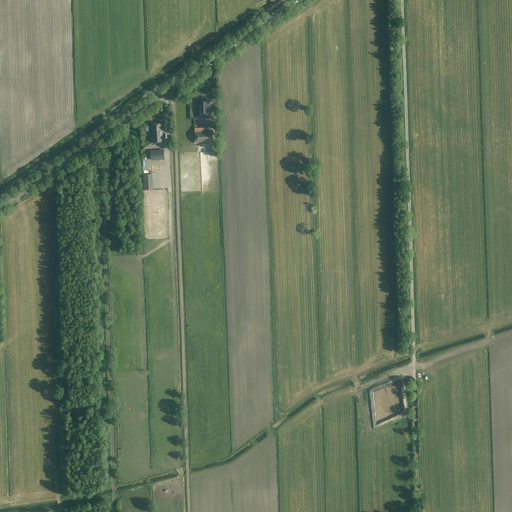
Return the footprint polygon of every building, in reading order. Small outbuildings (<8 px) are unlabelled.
[(203,105),(201,105),(201,117),(208,117),(208,114),(213,113),(213,107),(211,107),(211,102),(203,102),(203,105)] [(162,130),(161,123),(152,124),(152,125),(149,125),(150,131),(152,131),(153,143),(163,142),(162,130)] [(212,131),(194,131),(195,142),(213,142),(212,131)] [(164,150),(151,151),(151,160),(164,159),(164,150)] [(152,174),(143,174),(144,189),(153,189),(152,174)]
